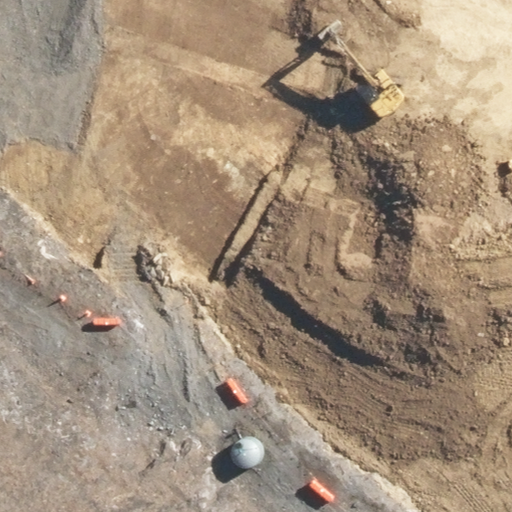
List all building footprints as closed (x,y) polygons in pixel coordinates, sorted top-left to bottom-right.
[(264,0),(215,0),(256,18),(264,0)] [(511,59),(511,0),(353,0),(348,37),(511,59)] [(63,125),(0,97),(0,215),(19,224),(63,125)] [(338,169),(137,149),(126,256),(328,276),(338,169)] [(511,303),(511,191),(415,178),(400,288),(511,303)] [(511,511),(511,499),(478,511),(511,511)]
